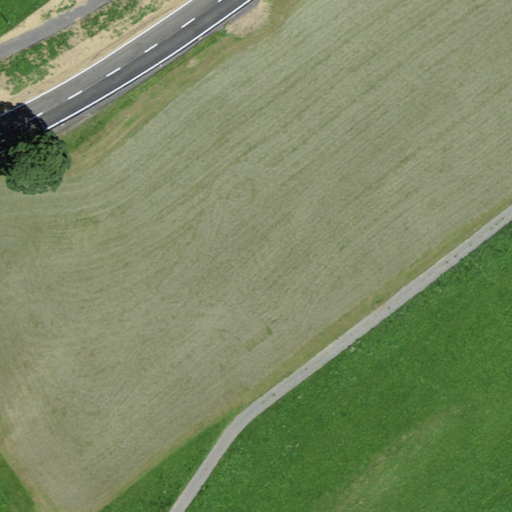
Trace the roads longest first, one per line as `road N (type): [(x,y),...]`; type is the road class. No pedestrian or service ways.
road 1 (track): [(178,511),(242,419),(511,213)]
road 2 (tertiary): [(0,135),(220,0)]
